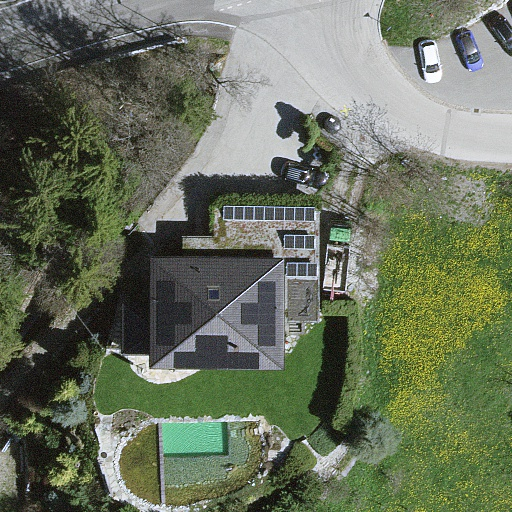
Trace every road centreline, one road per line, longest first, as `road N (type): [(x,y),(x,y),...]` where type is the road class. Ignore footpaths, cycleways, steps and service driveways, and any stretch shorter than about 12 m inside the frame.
road 1 (unclassified): [(320,0),(349,64),(405,115),(472,137),(511,138)]
road 2 (secondary): [(0,40),(125,0)]
